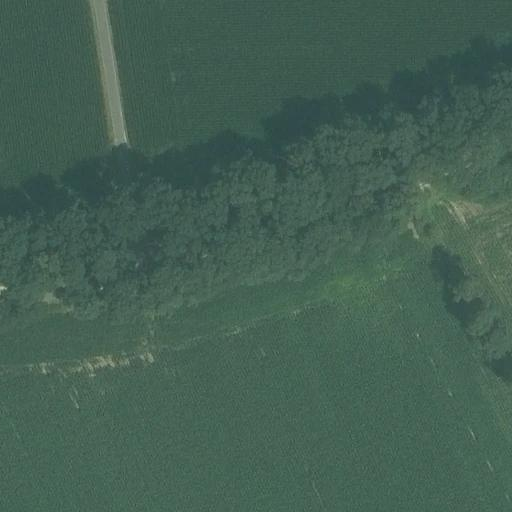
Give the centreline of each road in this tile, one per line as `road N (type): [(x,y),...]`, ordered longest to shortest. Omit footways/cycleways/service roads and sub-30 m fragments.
road 1 (unclassified): [(511,105),(131,264)]
road 2 (unclassified): [(131,264),(96,0)]
road 3 (unclassified): [(131,264),(0,268)]
